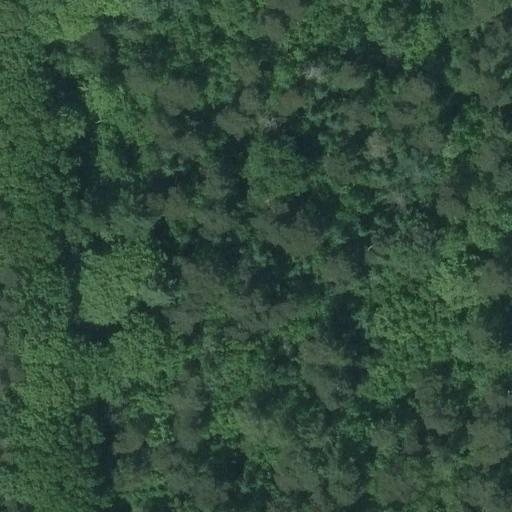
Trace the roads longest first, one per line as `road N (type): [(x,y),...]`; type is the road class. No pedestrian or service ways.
road 1 (track): [(68,511),(20,0)]
road 2 (unknown): [(361,511),(257,461),(57,432),(0,401)]
